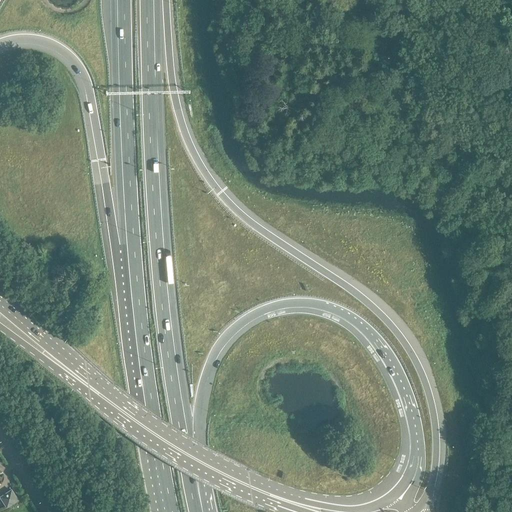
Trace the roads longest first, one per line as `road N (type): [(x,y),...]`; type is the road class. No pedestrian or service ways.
road 1 (motorway): [(417,508),(428,494),(436,451),(421,376),(393,329),(239,215),(214,186),(180,121),(163,0)]
road 2 (primary): [(393,495),(333,506),(248,478),(149,422),(0,304)]
road 3 (motorway): [(184,435),(211,359),(231,330),(277,304),(322,305),(370,337),(402,392),(414,456),(393,495)]
road 4 (motorway): [(184,435),(162,280),(149,0)]
road 5 (primary): [(0,325),(163,446),(306,511)]
road 6 (motorway): [(0,43),(36,40),(76,62),(89,88),(106,187),(130,247)]
road 7 (motorway): [(130,247),(168,511)]
road 8 (motorway): [(120,0),(130,247)]
